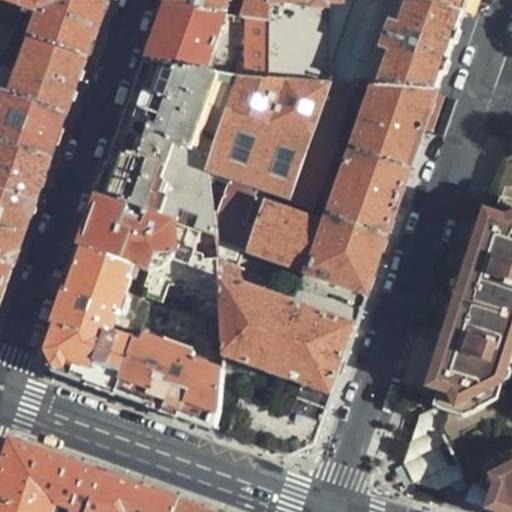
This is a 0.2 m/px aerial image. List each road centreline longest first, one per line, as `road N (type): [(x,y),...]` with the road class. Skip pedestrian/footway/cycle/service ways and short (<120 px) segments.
road 1 (secondary): [(341,511),(345,476),(509,0)]
road 2 (residential): [(0,388),(138,0)]
road 3 (primary): [(332,511),(0,396)]
